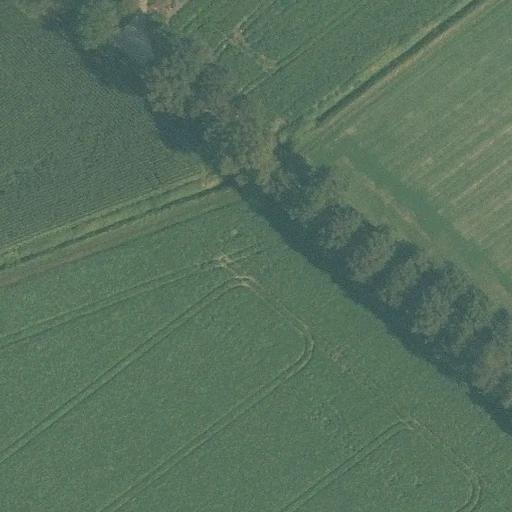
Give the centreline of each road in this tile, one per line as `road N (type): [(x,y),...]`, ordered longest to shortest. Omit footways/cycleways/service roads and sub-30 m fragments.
road 1 (unclassified): [(511,376),(80,0)]
road 2 (track): [(494,0),(270,165)]
